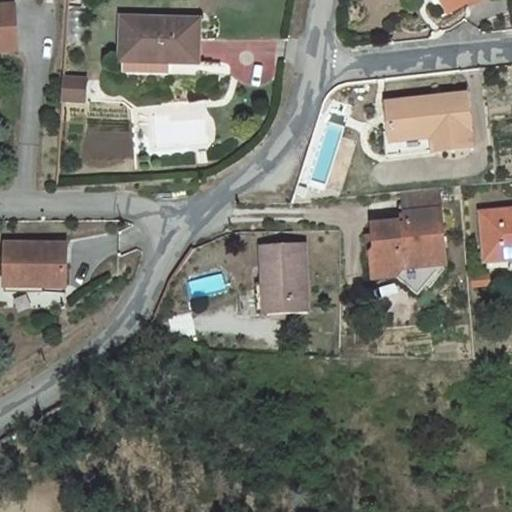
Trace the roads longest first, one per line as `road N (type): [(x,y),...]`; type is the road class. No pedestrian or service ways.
road 1 (residential): [(0,415),(91,359),(137,308),(189,217)]
road 2 (residential): [(307,70),(511,47)]
road 3 (residential): [(189,217),(247,175),(287,129),(307,70)]
road 4 (residential): [(189,217),(145,207),(0,204)]
